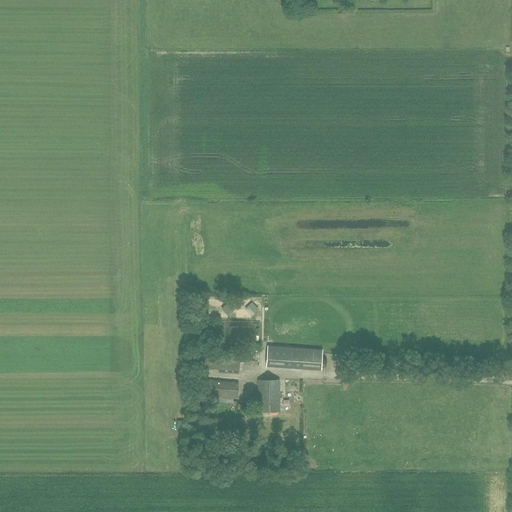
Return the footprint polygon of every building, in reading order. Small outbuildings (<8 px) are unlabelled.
[(255,301),(247,308),(254,316),(262,309),(255,301)] [(230,316),(238,309),(231,302),(224,308),(230,316)] [(194,349),(193,368),(239,371),(240,352),(194,349)] [(321,358),(303,357),(304,353),(267,351),(266,366),(302,369),(302,370),(320,371),(321,358)] [(258,362),(259,352),(253,352),(252,359),(249,359),(249,364),(257,365),(257,362),(258,362)] [(238,383),(195,380),(194,395),(237,398),(238,383)] [(259,413),(280,412),(279,380),(258,381),(259,413)] [(290,391),(302,391),(302,381),(290,381),(290,391)]
